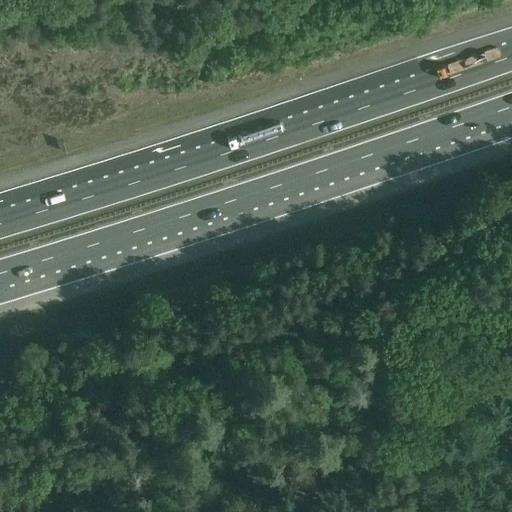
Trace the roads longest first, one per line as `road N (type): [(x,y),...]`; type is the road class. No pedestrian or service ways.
road 1 (motorway): [(511,56),(0,224)]
road 2 (motorway): [(0,272),(511,105)]
